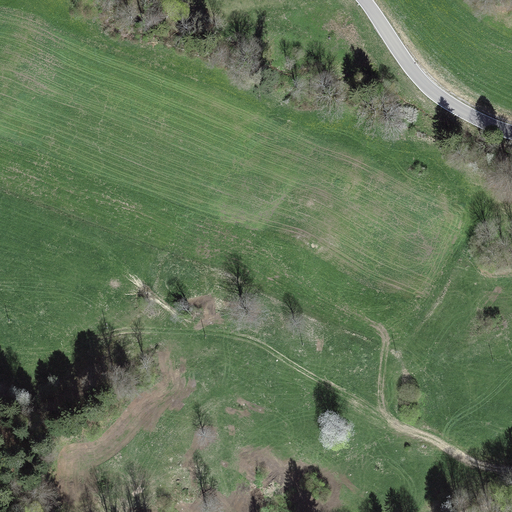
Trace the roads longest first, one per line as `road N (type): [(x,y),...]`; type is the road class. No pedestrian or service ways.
road 1 (track): [(272,349),(469,460),(511,467)]
road 2 (tertiary): [(363,0),(429,89),(511,132)]
